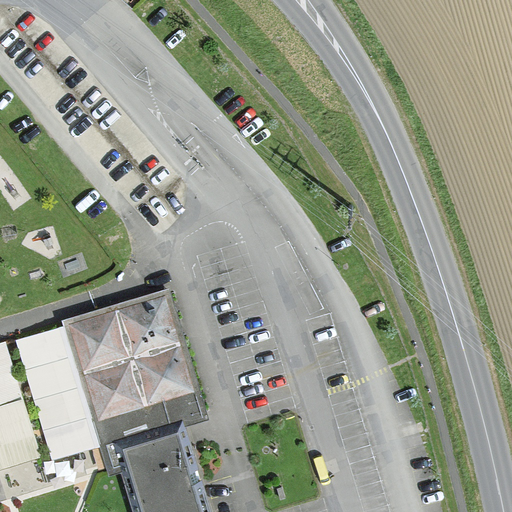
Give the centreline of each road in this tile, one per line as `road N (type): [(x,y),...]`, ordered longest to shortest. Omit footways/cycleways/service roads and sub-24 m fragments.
road 1 (secondary): [(303,0),(383,129),(464,321),(507,511)]
road 2 (residential): [(413,511),(354,326),(299,232),(211,122)]
